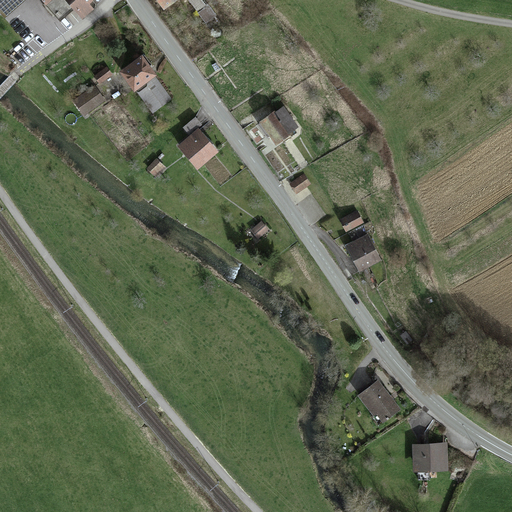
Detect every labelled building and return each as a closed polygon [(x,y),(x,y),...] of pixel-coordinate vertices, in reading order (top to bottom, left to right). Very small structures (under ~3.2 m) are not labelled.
[(44,0),(47,3),(50,0),(64,0),(81,18),(92,8),(89,4),(92,0),(0,0),(0,11),(4,15),(22,0),(44,0)] [(156,0),(163,9),(175,0),(156,0)] [(209,7),(198,15),(205,24),(216,17),(209,7)] [(141,58),(120,75),(133,92),(136,91),(152,78),(155,76),(141,58)] [(105,69),(94,79),(99,85),(111,75),(105,69)] [(152,78),(136,91),(152,112),(168,99),(152,78)] [(92,88),(72,103),(83,118),(103,103),(92,88)] [(298,130),(283,108),(260,124),(275,145),(298,130)] [(196,119),(183,130),(190,137),(202,126),(196,119)] [(196,133),(179,149),(196,169),(214,153),(196,133)] [(158,161),(147,170),(154,178),(165,169),(158,161)] [(304,175),(289,185),(295,193),(310,184),(304,175)] [(356,213),(342,221),(346,229),(360,221),(356,213)] [(262,224),(252,233),(258,240),(268,231),(262,224)] [(368,237),(346,248),(358,271),(380,260),(368,237)] [(399,408),(378,382),(361,395),(381,422),(399,408)] [(446,444),(414,445),(414,469),(446,468),(446,444)]
